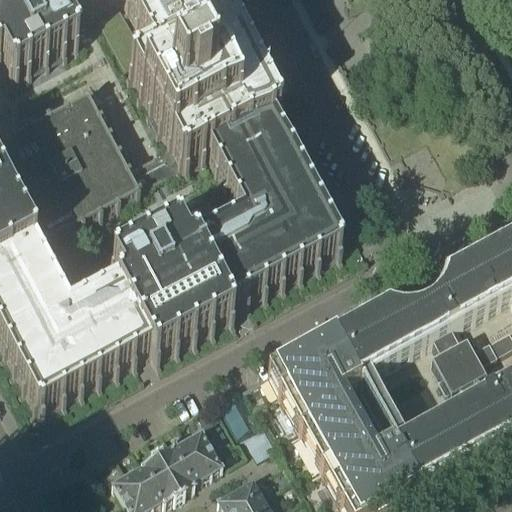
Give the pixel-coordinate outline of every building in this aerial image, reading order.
[(0,0),(0,356),(4,363),(0,365),(0,369),(5,367),(13,381),(7,385),(9,388),(15,385),(23,399),(17,402),(18,405),(24,402),(34,420),(28,423),(30,427),(36,423),(36,425),(38,424),(41,430),(44,428),(41,422),(59,412),(62,418),(65,417),(62,411),(77,403),(80,409),(83,407),(80,401),(95,394),(98,400),(101,398),(98,392),(112,384),(115,390),(119,388),(115,382),(130,375),(133,381),(136,379),(133,373),(149,365),(152,371),(152,370),(156,378),(159,376),(156,370),(172,361),(176,367),(179,366),(175,360),(190,352),(193,358),(196,356),(193,350),(208,342),(211,348),(214,347),(211,341),(227,332),(230,338),(234,336),(231,330),(227,323),(243,315),(246,321),(249,319),(246,313),(261,305),(264,311),(267,310),(264,304),(278,296),(281,302),(285,300),(281,294),(296,287),(299,293),(302,291),(299,285),(314,277),(317,283),(320,281),(317,275),(335,266),(338,272),(341,270),(338,264),(340,263),(339,262),(345,258),(343,255),(337,258),(327,240),(333,237),(332,234),(326,237),(318,223),(324,219),(322,216),(316,220),(309,205),(315,202),(313,199),(307,202),(299,187),(305,184),(304,181),(298,184),(290,170),(296,166),(294,163),(288,166),(280,152),(286,149),(285,146),(279,149),(271,134),(277,130),(284,126),(283,124),(282,122),(276,125),(258,92),(262,90),(260,86),(256,88),(249,74),(253,72),(251,68),(247,70),(229,37),(235,34),(233,30),(226,34),(225,33),(219,37),(211,21),(217,18),(215,15),(209,18),(202,4),(208,1),(207,0),(201,0),(200,1),(199,0),(0,0)] [(344,0),(349,9),(345,11),(345,12),(351,9),(346,0),(322,0),(308,8),(309,9),(325,0),(344,0)] [(347,21),(380,3),(379,1),(348,18),(346,15),(344,16),(347,21)] [(323,20),(326,26),(328,25),(329,24),(331,23),(329,19),(326,21),(324,17),(321,18),(315,22),(316,23),(323,20)] [(354,35),(357,41),(359,40),(357,37),(389,20),(388,18),(354,35)] [(314,28),(316,31),(320,29),(322,32),(325,30),(325,29),(324,27),(322,23),(318,26),(314,28)] [(424,38),(418,26),(416,27),(423,39),(424,38)] [(375,58),(344,75),(344,76),(377,58),(367,39),(362,42),(362,43),(366,41),(375,58)] [(434,55),(426,41),(425,42),(432,56),(434,55)] [(333,53),(329,56),(331,60),(335,58),(339,55),(337,52),(336,49),(335,48),(332,50),(333,53)] [(336,60),(337,61),(343,58),(345,57),(343,53),(346,51),(344,48),(342,49),(341,49),(339,51),(342,56),(336,60)] [(444,72),(436,58),(434,59),(443,73),(444,72)] [(454,89),(446,75),(444,77),(452,90),(454,89)] [(344,79),(342,80),(349,94),(351,93),(344,79)] [(464,107),(456,92),(454,94),(462,108),(464,107)] [(360,111),(353,96),(351,97),(358,112),(360,111)] [(474,124),(466,110),(464,111),(473,125),(474,124)] [(370,128),(362,114),(360,115),(368,129),(370,128)] [(484,141),(476,127),(475,128),(483,142),(484,141)] [(379,146),(372,132),(370,133),(377,147),(379,146)] [(496,168),(498,167),(485,146),(483,147),(496,168)] [(442,183),(440,192),(442,192),(443,183),(424,148),(400,161),(401,162),(424,150),(442,183)] [(389,164),(381,149),(379,151),(387,165),(389,164)] [(483,177),(484,179),(498,172),(497,170),(483,177)] [(480,179),(465,187),(466,189),(481,181),(480,179)] [(400,180),(398,181),(396,182),(398,187),(402,185),(404,189),(408,188),(436,196),(438,199),(442,197),(444,201),(450,198),(448,196),(447,194),(442,192),(440,192),(440,195),(404,185),(405,182),(400,181),(400,180)] [(448,196),(450,198),(463,190),(462,188),(448,196)] [(436,304),(430,311),(426,314),(418,319),(413,320),(404,322),(399,322),(390,320),(385,318),(311,359),(266,385),(336,511),(398,511),(409,506),(511,448),(511,247),(443,286),(442,291),(438,299),(436,304)] [(257,433),(239,400),(237,397),(215,410),(235,446),(257,433)] [(244,447),(255,468),(273,458),(261,438),(244,447)] [(190,449),(184,452),(202,481),(205,487),(210,485),(210,484),(218,479),(218,480),(221,479),(219,477),(201,445),(200,443),(198,444),(198,445),(190,449)] [(179,456),(171,461),(182,481),(190,496),(199,491),(205,487),(202,481),(184,452),(179,455),(179,456)] [(160,465),(154,469),(178,509),(183,506),(182,504),(190,499),(191,500),(193,499),(192,496),(191,497),(190,496),(182,481),(171,461),(170,459),(168,461),(160,466),(160,465)] [(223,465),(226,471),(236,465),(233,459),(223,465)] [(141,477),(139,478),(159,511),(168,511),(171,510),(172,511),(178,509),(154,469),(149,472),(141,477)] [(131,483),(126,486),(140,511),(159,511),(139,478),(139,479),(131,484),(131,483)] [(81,487),(85,493),(96,487),(92,480),(81,487)] [(140,511),(126,486),(120,490),(112,495),(110,496),(111,498),(119,511),(140,511)] [(252,511),(259,508),(250,493),(217,511),(216,511),(252,511)]
